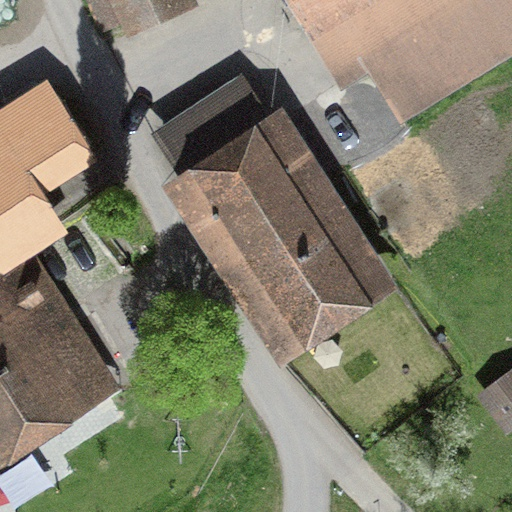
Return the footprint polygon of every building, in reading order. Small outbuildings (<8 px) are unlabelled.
[(98,0),(117,37),(192,0),(98,0)] [(511,0),(271,0),(310,65),(332,51),(377,127),(511,47),(511,0)] [(267,95),(157,162),(268,342),(377,275),(267,95)] [(0,200),(0,444),(110,377),(0,200)] [(511,378),(499,361),(463,388),(492,427),(511,411),(511,378)]
